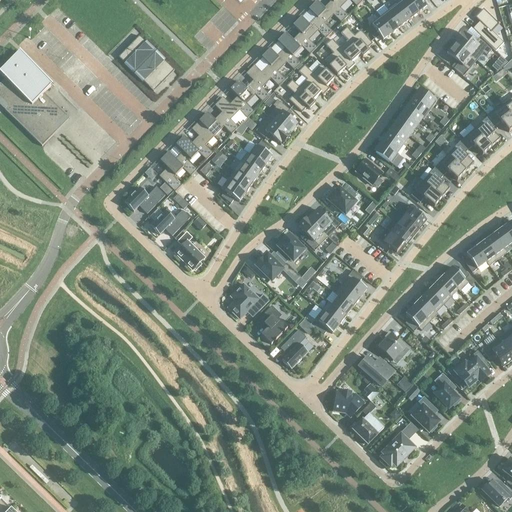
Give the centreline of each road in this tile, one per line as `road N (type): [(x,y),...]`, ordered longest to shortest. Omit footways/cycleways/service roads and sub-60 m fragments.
road 1 (residential): [(193,293),(117,220),(110,199),(308,0)]
road 2 (residential): [(205,304),(237,260),(362,145),(470,0)]
road 3 (residential): [(462,0),(340,98),(193,293)]
road 4 (residential): [(511,146),(448,210),(300,395)]
road 5 (residential): [(70,208),(249,22),(226,0)]
road 6 (residential): [(309,405),(431,270),(511,207)]
road 7 (residential): [(511,374),(395,483),(309,405)]
road 8 (tertiary): [(135,511),(0,378)]
road 9 (unclassified): [(70,208),(35,287),(0,325)]
road 10 (residential): [(300,395),(205,304)]
